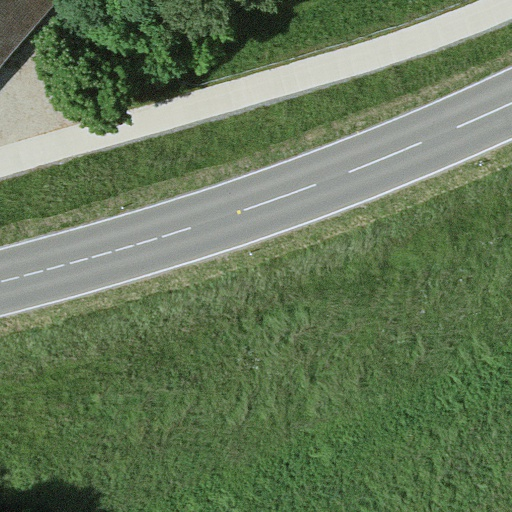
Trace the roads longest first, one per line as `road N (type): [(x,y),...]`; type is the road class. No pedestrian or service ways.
road 1 (secondary): [(511,101),(213,221),(0,281)]
road 2 (track): [(511,4),(0,155)]
